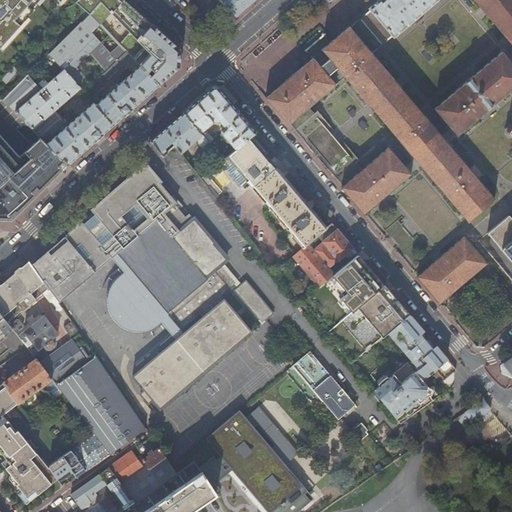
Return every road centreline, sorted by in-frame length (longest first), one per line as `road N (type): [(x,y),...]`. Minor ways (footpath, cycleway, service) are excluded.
road 1 (residential): [(473,362),(214,60)]
road 2 (primary): [(214,60),(0,258)]
road 3 (residential): [(38,511),(145,434)]
